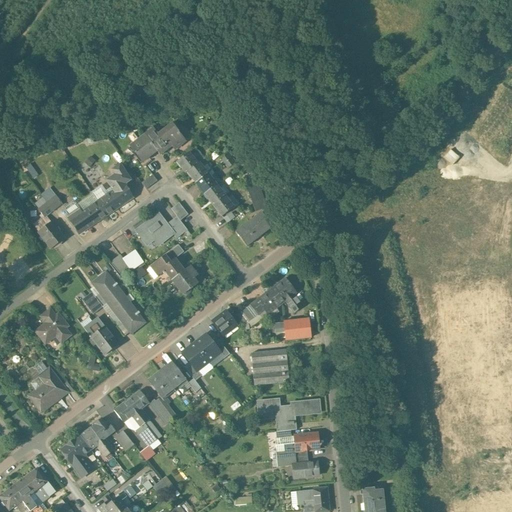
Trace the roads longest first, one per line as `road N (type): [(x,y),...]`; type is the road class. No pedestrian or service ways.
road 1 (unclassified): [(246,279),(179,190),(165,190),(0,314)]
road 2 (unclassified): [(318,224),(347,511)]
road 3 (unclassified): [(511,22),(454,123),(318,224)]
road 4 (residential): [(38,440),(246,279)]
road 5 (track): [(213,0),(303,234)]
road 6 (unclassified): [(269,0),(302,115),(318,224)]
